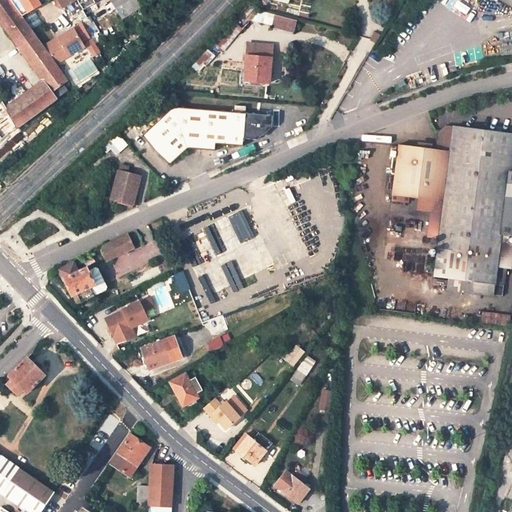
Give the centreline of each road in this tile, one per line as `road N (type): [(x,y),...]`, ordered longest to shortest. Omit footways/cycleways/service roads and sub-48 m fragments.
road 1 (residential): [(17,277),(335,132),(457,86),(511,78)]
road 2 (unknown): [(357,124),(384,84),(431,50),(511,29)]
road 3 (residential): [(137,400),(71,511)]
road 4 (tertiary): [(53,314),(137,400)]
